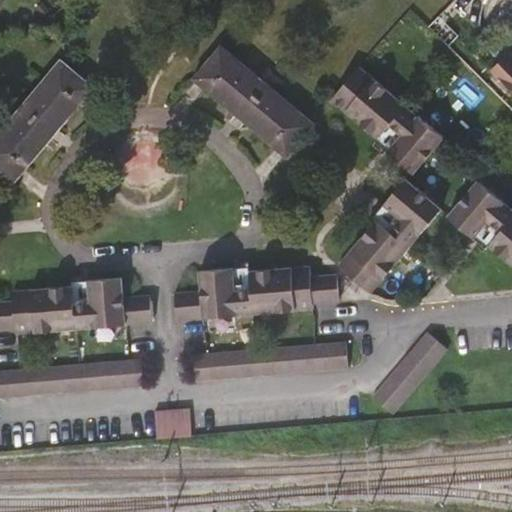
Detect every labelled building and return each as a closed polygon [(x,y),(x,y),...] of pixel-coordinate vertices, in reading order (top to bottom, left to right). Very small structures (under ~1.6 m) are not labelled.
[(16,0),(5,10),(16,22),(41,0),(16,0)] [(198,77),(245,118),(272,86),(225,45),(198,77)] [(28,105),(60,131),(100,84),(69,57),(28,105)] [(511,87),(511,64),(501,77),(511,87)] [(407,140),(394,157),(416,175),(446,138),(359,71),(333,105),(384,143),(394,130),(407,140)] [(320,126),(272,86),(245,118),(292,158),(320,126)] [(0,162),(19,179),(60,131),(28,105),(0,137),(0,162)] [(511,252),(511,200),(485,180),(457,218),(480,235),(494,217),(508,229),(498,242),(511,252)] [(397,232),(384,223),(347,273),(380,297),(446,210),(409,181),(391,205),(408,218),(403,226),(397,232)] [(311,278),(310,269),(249,274),(251,293),(232,294),(230,272),(200,275),(201,293),(176,296),(178,323),(313,311),(313,305),(340,302),(338,276),(311,278)] [(151,298),(126,300),(124,282),(92,285),(94,308),(76,310),(74,291),(15,296),(16,306),(0,307),(0,335),(19,333),(20,339),(154,325),(151,298)] [(443,335),(397,396),(418,412),(465,351),(443,335)] [(211,355),(212,365),(195,367),(196,384),(343,370),(341,343),(211,355)] [(145,361),(0,375),(0,401),(147,388),(145,361)] [(158,431),(191,430),(190,406),(157,407),(158,431)]
